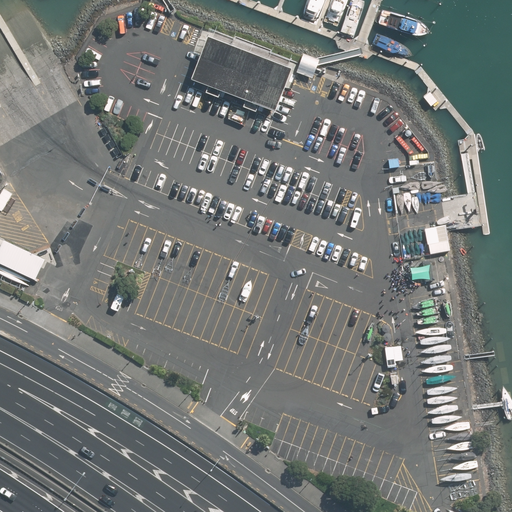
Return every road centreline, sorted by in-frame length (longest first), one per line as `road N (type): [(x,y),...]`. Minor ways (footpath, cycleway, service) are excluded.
road 1 (residential): [(0,319),(119,382),(305,511)]
road 2 (motorway): [(0,376),(94,416),(244,511)]
road 3 (motorway): [(0,407),(181,511)]
road 4 (motorway): [(0,407),(139,511)]
